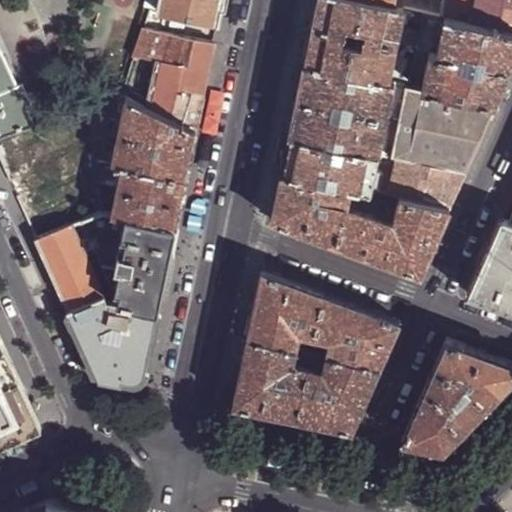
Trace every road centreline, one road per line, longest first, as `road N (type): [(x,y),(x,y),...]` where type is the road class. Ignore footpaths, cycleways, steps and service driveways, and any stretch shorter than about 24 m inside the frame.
road 1 (tertiary): [(213,229),(264,0)]
road 2 (residential): [(433,308),(213,229)]
road 3 (tertiary): [(163,456),(213,229)]
road 4 (tertiary): [(88,440),(0,248)]
road 5 (residential): [(511,128),(433,308)]
road 6 (residential): [(433,308),(363,480)]
road 7 (residential): [(193,462),(235,485),(364,511)]
road 8 (residential): [(363,480),(243,456),(193,462)]
